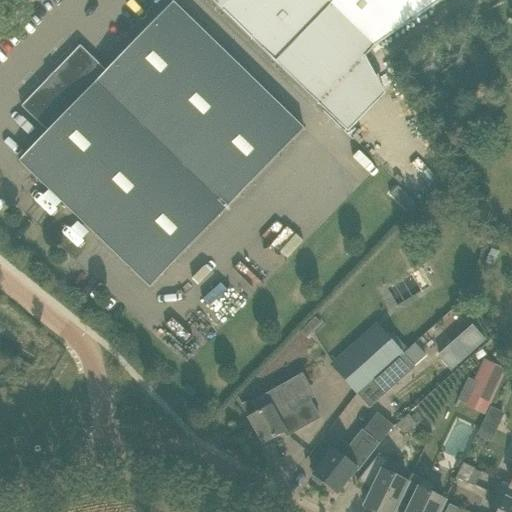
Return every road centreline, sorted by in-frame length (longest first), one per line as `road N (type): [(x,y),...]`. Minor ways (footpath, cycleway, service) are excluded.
road 1 (unknown): [(214,0),(329,120),(356,161),(334,207),(303,241)]
road 2 (unclassified): [(107,465),(87,351),(0,280)]
road 3 (residential): [(301,511),(183,451),(107,465)]
